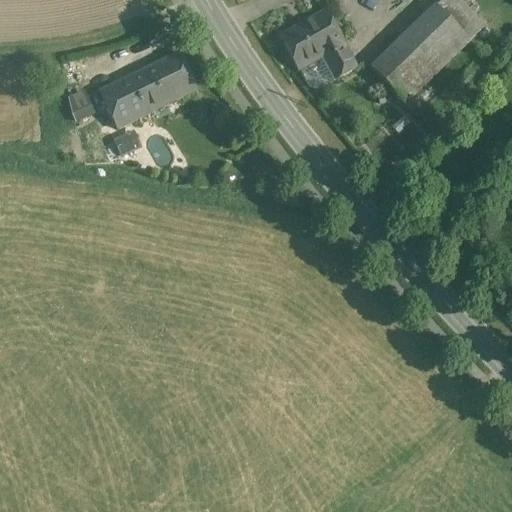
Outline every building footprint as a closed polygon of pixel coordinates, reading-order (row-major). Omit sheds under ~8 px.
[(447,0),(438,9),(470,43),(485,29),(456,0),(447,0)] [(438,9),(400,46),(422,68),(433,80),(470,43),(438,9)] [(325,12),(306,23),(318,44),(321,42),(329,56),(345,47),(325,12)] [(306,23),(279,38),(298,73),(321,61),(329,56),(321,42),(318,44),(306,23)] [(400,46),(373,72),(394,94),(422,68),(400,46)] [(329,56),(321,61),(332,80),(356,67),(345,47),(329,56)] [(181,56),(151,70),(168,107),(198,93),(181,56)] [(298,73),(305,85),(307,87),(309,88),(312,89),(316,89),(319,88),(332,80),(321,61),(298,73)] [(422,68),(394,94),(406,106),(424,88),(433,80),(422,68)] [(151,70),(100,94),(117,131),(168,107),(151,70)] [(424,88),(406,106),(418,112),(432,98),(424,88)] [(95,117),(90,104),(88,101),(72,109),(76,126),(95,117)] [(136,151),(129,138),(115,144),(122,158),(136,151)]
